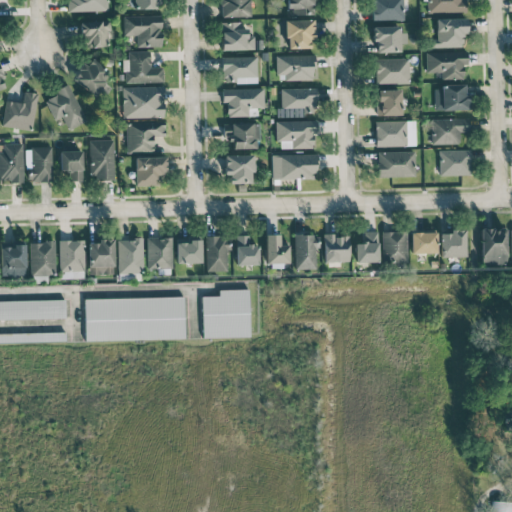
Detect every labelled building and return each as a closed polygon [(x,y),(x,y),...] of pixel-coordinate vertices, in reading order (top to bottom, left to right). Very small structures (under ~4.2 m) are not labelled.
[(68,0),(69,11),(108,10),(107,0),(68,0)] [(248,16),(247,0),(219,0),(220,16),(248,16)] [(288,0),(289,14),(313,13),(313,0),(288,0)] [(372,0),(373,20),(403,19),(402,0),(372,0)] [(426,0),(427,12),(467,12),(466,0),(426,0)] [(136,46),(161,46),(160,15),(123,16),(123,35),(136,35),(136,46)] [(430,47),(462,47),(462,35),(466,35),(466,18),(435,18),(436,38),(430,38),(430,47)] [(286,48),(312,47),(312,19),(285,20),(286,48)] [(80,21),(81,47),(108,46),(107,20),(80,21)] [(253,35),(247,35),(246,21),(220,22),(221,50),(254,49),(253,35)] [(406,42),(405,32),(399,32),(399,26),(374,26),(374,52),(400,51),(399,42),(406,42)] [(128,51),(128,71),(125,71),(125,82),(162,81),(162,67),(150,67),(149,51),(128,51)] [(426,72),(444,72),(444,79),(463,79),(463,64),(467,64),(467,51),(425,52),(426,72)] [(312,80),(311,68),(315,68),(315,54),(276,55),(276,80),(312,80)] [(72,79),(102,99),(109,87),(100,81),(108,70),(88,56),(72,79)] [(256,56),(221,57),(222,83),(256,82),(256,56)] [(375,83),(408,83),(408,58),(375,58),(375,83)] [(54,120),(61,116),(68,129),(86,120),(67,83),(55,90),(57,94),(44,100),(54,120)] [(466,109),(465,84),(434,85),(434,110),(466,109)] [(121,87),(122,118),(164,116),(163,85),(121,87)] [(263,108),(263,88),(221,88),(221,101),(225,101),(226,116),(256,115),(256,108),(263,108)] [(280,88),(280,109),(294,109),(294,113),(315,113),(315,88),(280,88)] [(400,89),(374,90),(375,115),(400,114),(400,89)] [(4,100),(2,126),(32,129),(35,92),(23,91),(22,102),(4,100)] [(430,119),(431,144),(459,143),(458,132),(468,131),(468,118),(430,119)] [(276,121),(277,148),(312,147),(312,132),(317,132),(316,119),(276,121)] [(414,120),(374,121),(375,146),(415,145),(414,120)] [(164,121),(126,122),(127,152),(152,152),(152,136),(164,136),(164,121)] [(258,122),(222,123),(222,140),(232,139),(232,148),(255,148),(255,139),(259,139),(258,122)] [(113,178),(113,139),(88,139),(89,178),(113,178)] [(0,180),(23,180),(22,143),(3,143),(3,151),(0,151),(0,180)] [(51,181),(51,146),(29,146),(30,181),(51,181)] [(469,149),(438,150),(438,175),(470,174),(469,149)] [(82,151),(59,150),(59,169),(66,170),(66,180),(81,180),(82,151)] [(414,150),(376,151),(377,176),(414,176),(414,150)] [(270,154),(271,179),(315,178),(315,153),(270,154)] [(251,154),(223,155),(223,175),(228,175),(228,183),(252,182),(251,154)] [(135,156),(135,185),(157,185),(158,173),(165,173),(166,156),(135,156)] [(506,263),(505,228),(480,228),(481,264),(506,263)] [(355,262),(377,261),(377,230),(362,231),(362,243),(354,243),(355,262)] [(440,256),(465,256),(464,230),(439,231),(440,256)] [(406,261),(405,231),(380,231),(381,262),(406,261)] [(435,231),(410,232),(410,253),(435,252),(435,231)] [(348,235),(333,235),(333,233),(322,233),(322,261),(347,262),(348,235)] [(235,264),(257,264),(257,244),(249,244),(248,234),(234,235),(235,264)] [(264,234),(265,262),(287,262),(287,244),(278,244),(278,234),(264,234)] [(315,268),(314,234),(293,234),(294,269),(315,268)] [(204,236),(206,271),(227,270),(226,235),(204,236)] [(172,267),(171,237),(146,237),(146,268),(172,267)] [(112,238),(97,239),(97,242),(87,243),(88,274),(113,273),(112,238)] [(116,239),(117,273),(142,272),(141,238),(116,239)] [(84,270),(83,239),(58,240),(59,271),(84,270)] [(176,263),(201,262),(200,240),(175,241),(176,263)] [(29,241),(29,275),(54,275),(54,241),(29,241)] [(0,266),(25,266),(24,244),(0,244),(0,266)] [(249,336),(248,289),(218,289),(218,295),(200,296),(201,338),(249,336)] [(184,338),(183,296),(84,298),(85,340),(184,338)] [(64,299),(0,300),(0,318),(65,317),(64,299)] [(65,332),(0,332),(0,342),(65,341),(65,332)] [(503,427),(511,426),(511,409),(503,410),(503,427)]
